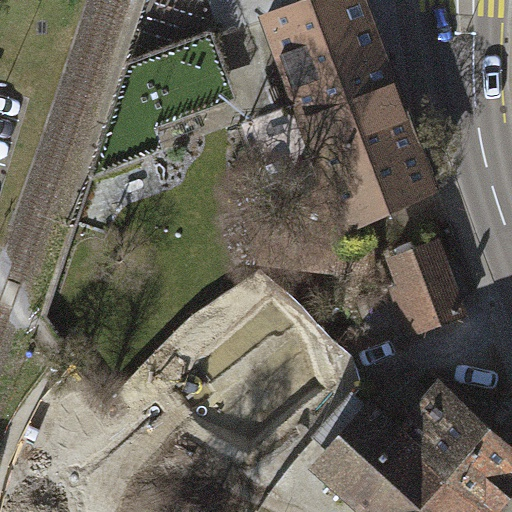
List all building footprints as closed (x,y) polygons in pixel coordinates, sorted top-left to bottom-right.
[(451,206),(375,0),(363,0),(276,32),(352,242),(451,206)] [(140,68),(157,119),(233,93),(216,42),(140,68)] [(469,325),(441,250),(387,270),(415,345),(469,325)] [(333,367),(290,327),(250,370),(293,410),(333,367)] [(374,511),(490,511),(511,488),(511,453),(445,395),(412,433),(365,391),(309,454),(374,511)]
